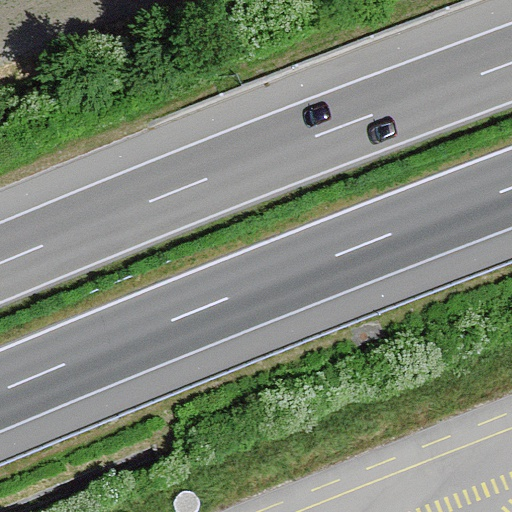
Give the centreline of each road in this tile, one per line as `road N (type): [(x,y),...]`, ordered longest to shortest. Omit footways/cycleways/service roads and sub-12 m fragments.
road 1 (motorway): [(0,391),(511,187)]
road 2 (motorway): [(511,62),(0,263)]
